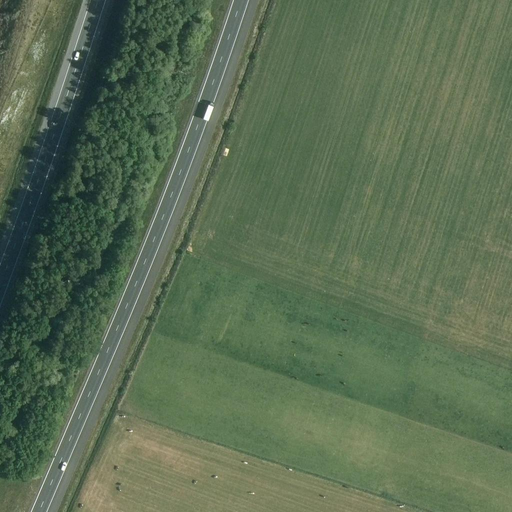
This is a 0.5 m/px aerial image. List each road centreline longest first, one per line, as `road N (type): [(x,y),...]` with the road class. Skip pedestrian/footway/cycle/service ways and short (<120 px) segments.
road 1 (motorway): [(42,511),(174,196),(243,0)]
road 2 (motorway): [(97,0),(0,288)]
